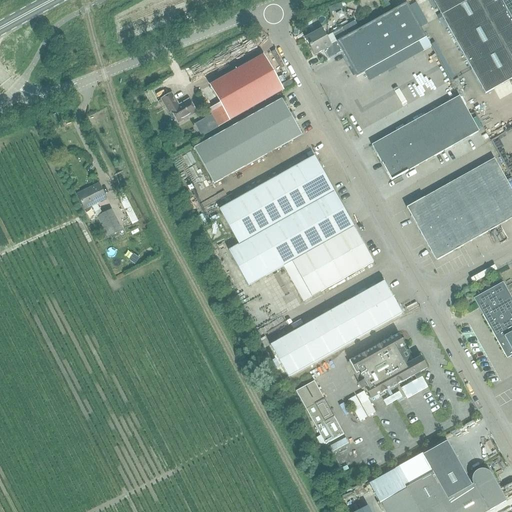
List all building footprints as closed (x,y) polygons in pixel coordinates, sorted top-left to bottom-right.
[(511,0),(432,0),(485,94),(511,79),(511,0)] [(407,3),(361,29),(360,29),(331,46),(323,51),(328,61),(343,52),(356,77),(418,43),(423,52),(431,47),(407,3)] [(348,9),(346,14),(348,18),(352,19),(355,11),(348,9)] [(331,46),(360,29),(355,21),(326,37),(322,29),(305,38),(315,55),(323,51),(331,46)] [(283,91),(263,56),(210,86),(230,121),(283,91)] [(151,90),(144,94),(151,106),(158,102),(151,90)] [(161,100),(172,119),(175,117),(178,124),(197,113),(189,100),(177,107),(175,104),(177,103),(172,94),(161,100)] [(459,97),(372,146),(391,181),(479,132),(459,97)] [(282,100),(194,149),(214,184),(302,135),(282,100)] [(200,132),(215,124),(208,111),(193,119),(200,132)] [(248,286),(284,267),(292,262),(354,227),(314,157),(219,210),(239,245),(229,251),(248,286)] [(492,207),(511,195),(511,190),(494,159),(407,208),(426,243),(448,231),(470,219),(492,207)] [(106,199),(99,184),(78,195),(85,209),(106,199)] [(119,185),(114,188),(118,194),(123,191),(119,185)] [(511,218),(511,195),(492,207),(502,224),(511,218)] [(502,224),(492,207),(470,219),(480,236),(502,224)] [(122,231),(112,209),(97,217),(108,238),(122,231)] [(480,236),(470,219),(448,231),(458,249),(480,236)] [(374,263),(354,227),(292,262),(312,297),(374,263)] [(458,249),(448,231),(426,243),(436,261),(458,249)] [(402,314),(384,282),(270,346),(288,377),(402,314)] [(507,358),(511,355),(511,298),(503,282),(480,295),(488,311),(483,314),(507,358)] [(362,390),(365,388),(371,400),(414,376),(420,373),(427,369),(421,357),(414,361),(403,343),(405,339),(392,335),(391,339),(348,363),(359,383),(358,384),(362,390)] [(417,380),(401,388),(407,399),(428,387),(420,373),(414,376),(417,380)] [(314,382),(296,392),(326,445),(344,435),(334,417),(324,399),(314,382)] [(364,392),(357,396),(362,405),(369,401),(364,392)] [(390,397),(384,401),(386,406),(402,397),(399,392),(393,396),(390,397)] [(355,396),(348,400),(353,409),(360,405),(355,396)] [(370,403),(363,407),(368,416),(375,412),(370,403)] [(362,408),(355,412),(360,421),(367,417),(362,408)] [(346,438),(330,446),(333,452),(348,443),(346,438)] [(487,511),(506,502),(491,475),(490,473),(487,471),(485,470),(482,470),(480,470),(477,471),(475,473),(474,475),(473,477),(472,480),(472,482),(473,485),(448,499),(433,473),(380,503),(384,511),(487,511)]
